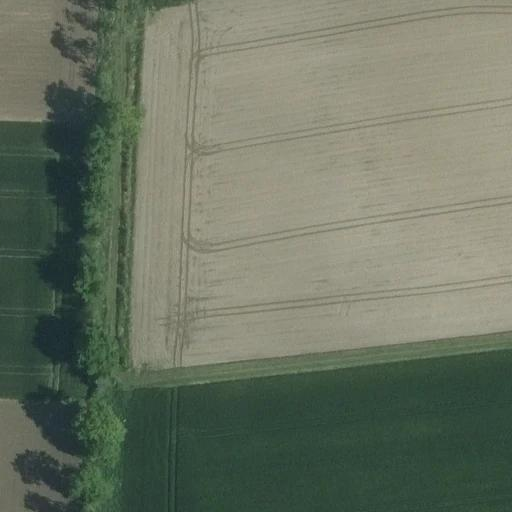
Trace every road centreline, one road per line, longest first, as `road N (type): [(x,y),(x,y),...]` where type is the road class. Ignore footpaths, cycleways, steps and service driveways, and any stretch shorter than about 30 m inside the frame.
road 1 (track): [(511,339),(115,387)]
road 2 (track): [(130,0),(115,387)]
road 3 (track): [(115,387),(109,511)]
